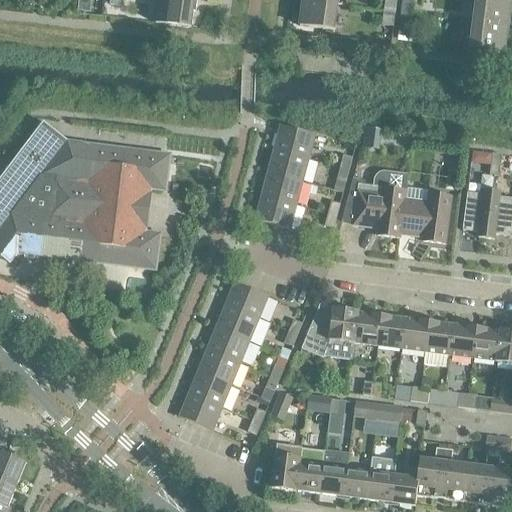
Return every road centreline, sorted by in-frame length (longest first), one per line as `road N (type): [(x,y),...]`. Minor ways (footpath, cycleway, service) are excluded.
road 1 (residential): [(511,297),(308,267),(220,239)]
road 2 (tertiary): [(184,511),(0,346)]
